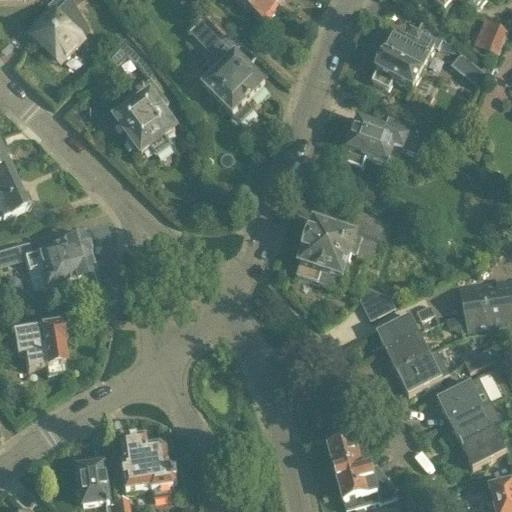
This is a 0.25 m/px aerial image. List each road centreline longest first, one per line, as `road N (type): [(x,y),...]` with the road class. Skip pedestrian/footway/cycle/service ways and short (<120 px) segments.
road 1 (residential): [(228,307),(352,0)]
road 2 (residential): [(447,511),(332,364),(311,357),(259,368)]
road 3 (residential): [(0,475),(154,369)]
road 4 (residential): [(129,209),(0,82)]
road 5 (residential): [(129,209),(154,369)]
road 6 (residential): [(154,369),(206,449),(221,511)]
road 7 (residential): [(298,511),(259,368)]
road 8 (residential): [(228,307),(129,209)]
